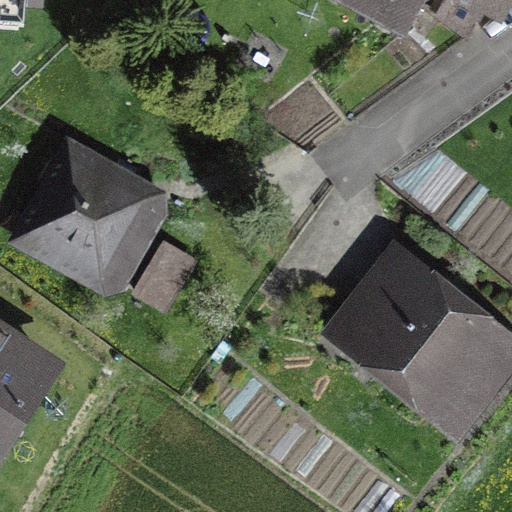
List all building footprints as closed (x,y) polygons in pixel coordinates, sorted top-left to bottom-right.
[(371,0),(413,22),(424,3),(425,0),(371,0)] [(425,0),(424,3),(467,33),(482,9),(467,0),(487,0),(501,8),(505,0),(425,0)] [(70,163),(31,231),(114,277),(155,209),(70,163)] [(138,291),(164,306),(189,263),(164,247),(138,291)] [(337,331),(456,426),(511,356),(511,348),(396,256),(337,331)] [(0,454),(59,364),(0,325),(0,454)]
